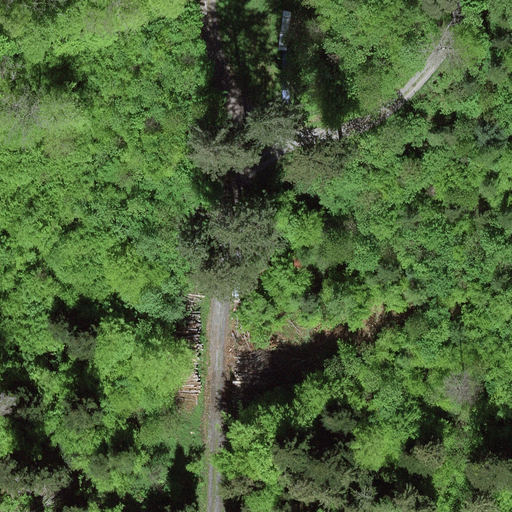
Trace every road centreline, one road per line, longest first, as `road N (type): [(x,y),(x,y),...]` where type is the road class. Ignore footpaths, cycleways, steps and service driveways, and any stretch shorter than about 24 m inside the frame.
road 1 (track): [(466,0),(462,24),(405,105),(304,144)]
road 2 (track): [(304,144),(253,121),(230,88),(208,0)]
